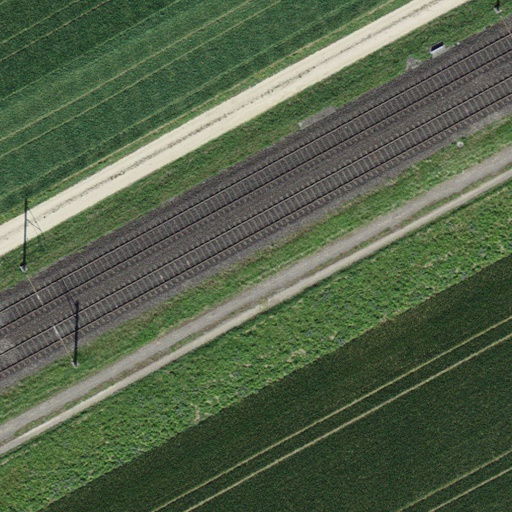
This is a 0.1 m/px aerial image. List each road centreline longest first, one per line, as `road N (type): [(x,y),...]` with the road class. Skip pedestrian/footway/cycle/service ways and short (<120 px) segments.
road 1 (track): [(511,159),(0,437)]
road 2 (track): [(0,244),(448,0)]
